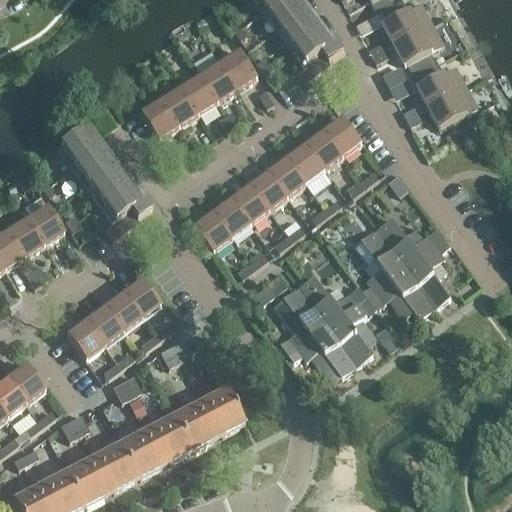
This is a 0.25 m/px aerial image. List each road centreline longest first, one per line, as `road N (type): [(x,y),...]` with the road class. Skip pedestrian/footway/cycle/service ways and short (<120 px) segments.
road 1 (residential): [(260,503),(290,484),(306,435),(287,391),(220,310)]
road 2 (residential): [(166,206),(359,65)]
road 3 (residential): [(482,265),(410,168),(359,65)]
road 4 (residential): [(17,328),(167,223)]
